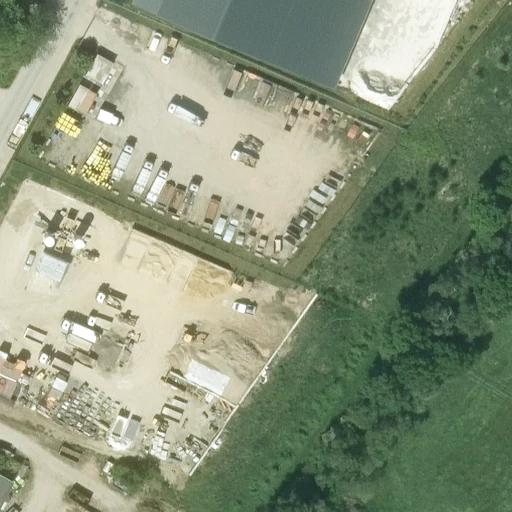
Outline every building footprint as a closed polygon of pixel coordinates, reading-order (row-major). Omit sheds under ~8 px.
[(136,0),(136,1),(161,12),(161,11),(336,86),(372,0),(136,0)] [(113,63),(96,53),(84,75),(101,84),(113,63)] [(96,93),(79,84),(67,105),(84,115),(96,93)] [(46,250),(36,273),(60,284),(71,261),(46,250)] [(0,499),(11,480),(0,474),(0,499)]
